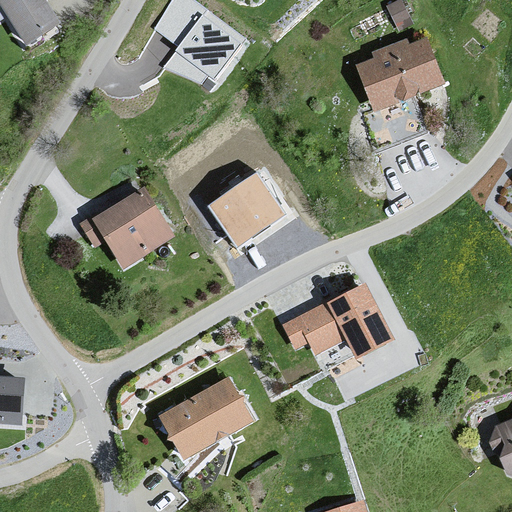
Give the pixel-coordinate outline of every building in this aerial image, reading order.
[(62,23),(46,0),(0,0),(0,5),(27,46),(62,23)] [(241,45),(204,17),(177,52),(215,80),(241,45)] [(458,85),(439,40),(369,71),(388,115),(458,85)] [(284,213),(256,173),(210,206),(237,245),(284,213)] [(186,228),(153,179),(100,215),(133,264),(186,228)] [(397,335),(369,281),(327,303),(333,314),(295,333),(309,361),(347,341),(355,356),(397,335)] [(0,421),(21,423),(23,380),(0,378),(0,421)] [(260,422),(240,380),(169,413),(190,456),(260,422)] [(511,420),(496,427),(491,443),(494,453),(500,456),(508,475),(511,476),(511,420)] [(366,511),(363,501),(330,511),(366,511)]
